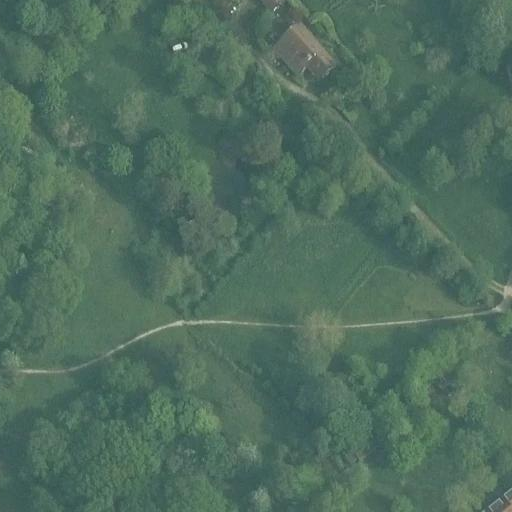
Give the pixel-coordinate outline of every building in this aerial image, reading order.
[(255,0),(270,16),(290,0),(255,0)] [(274,52),(297,78),(306,69),(319,83),(335,68),(300,29),(274,52)] [(451,391),(473,373),(457,354),(435,372),(441,379),(434,385),(442,393),(448,388),(451,391)] [(361,464),(380,447),(367,431),(341,453),(352,466),(357,461),(361,464)] [(511,511),(511,493),(488,511),(511,511)]
